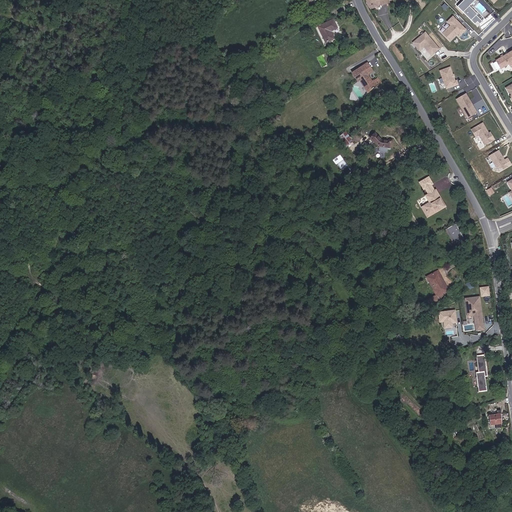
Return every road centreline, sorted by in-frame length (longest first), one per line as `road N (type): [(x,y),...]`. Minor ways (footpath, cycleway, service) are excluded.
road 1 (tertiary): [(358,0),(488,230)]
road 2 (tertiary): [(488,230),(511,405)]
road 3 (residential): [(511,15),(473,58),(511,130)]
